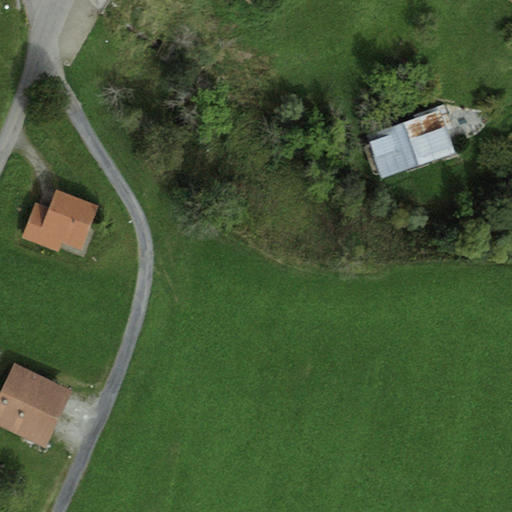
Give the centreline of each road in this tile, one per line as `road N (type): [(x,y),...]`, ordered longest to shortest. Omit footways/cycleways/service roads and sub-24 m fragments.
road 1 (track): [(39,55),(130,197),(148,235),(152,274),(119,388),(62,511)]
road 2 (residential): [(61,0),(0,153)]
